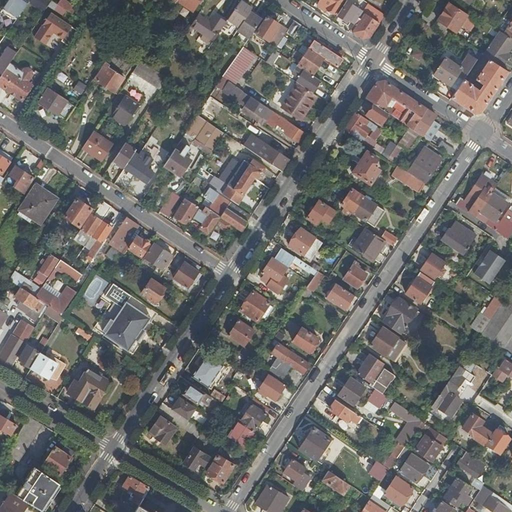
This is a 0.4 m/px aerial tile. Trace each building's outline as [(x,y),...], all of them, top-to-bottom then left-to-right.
[(24,9),(29,0),(8,0),(2,11),(15,20),(20,14),(24,9)] [(45,0),(32,0),(30,4),(41,12),(48,2),(45,0)] [(72,15),(75,11),(71,9),(73,6),(63,0),(60,0),(57,5),(72,15)] [(199,0),(165,0),(171,3),(173,0),(179,0),(180,1),(179,2),(193,11),(199,0)] [(320,0),(319,3),(334,14),(343,0),(320,0)] [(343,0),(334,14),(336,15),(346,0),(343,0)] [(54,9),(57,5),(50,1),(48,5),(54,9)] [(248,39),(261,20),(250,12),(252,9),(240,1),(228,20),(239,28),(237,31),(248,39)] [(354,24),(362,12),(347,2),(338,16),(347,22),(348,20),(354,24)] [(369,38),(385,15),(368,3),(362,12),(354,24),(350,31),(363,39),(369,38)] [(438,21),(448,27),(456,33),(468,16),(449,4),(438,21)] [(15,20),(2,11),(1,12),(1,13),(2,14),(3,15),(4,16),(5,17),(7,18),(8,19),(10,20),(11,21),(13,21),(14,22),(15,20)] [(71,27),(50,13),(35,37),(45,44),(53,32),(63,39),(71,27)] [(209,22),(198,15),(190,26),(213,42),(219,33),(226,22),(214,14),(209,22)] [(468,16),(462,25),(463,25),(470,31),(476,21),(469,16),(468,16)] [(286,29),(267,17),(256,33),(275,45),(286,29)] [(16,20),(12,25),(17,29),(21,23),(16,20)] [(291,37),(300,24),(294,20),(286,33),(291,37)] [(438,21),(436,25),(445,31),(448,27),(438,21)] [(445,31),(436,25),(433,29),(442,36),(445,31)] [(78,32),(71,27),(63,39),(63,41),(69,45),(78,32)] [(490,60),(502,68),(511,56),(507,54),(511,45),(511,39),(504,34),(500,32),(484,56),(490,60)] [(288,38),(284,36),(274,50),(278,52),(288,38)] [(314,40),(309,48),(331,63),(337,67),(343,59),(314,40)] [(137,65),(140,60),(125,50),(117,45),(114,49),(137,65)] [(255,56),(243,47),(242,49),(222,78),(227,82),(235,87),(255,56)] [(331,63),(309,48),(298,65),(313,76),(320,66),(326,69),(331,63)] [(278,52),(274,50),(266,62),(272,67),(281,54),(278,52)] [(434,75),(451,86),(457,76),(464,81),(481,55),(475,50),(462,69),(446,58),(434,75)] [(151,66),(159,71),(165,63),(156,57),(151,66)] [(0,77),(9,64),(0,58),(0,77)] [(167,78),(159,73),(140,60),(137,65),(133,72),(160,90),(167,78)] [(481,113),(509,72),(502,68),(490,60),(476,81),(483,85),(480,91),(464,81),(457,92),(452,99),(475,115),(481,113)] [(109,66),(105,63),(94,80),(114,94),(124,79),(108,68),(109,66)] [(292,74),(298,65),(294,63),(288,71),(292,74)] [(9,64),(0,77),(0,86),(22,101),(34,83),(33,82),(36,77),(35,74),(28,68),(24,69),(21,72),(9,64)] [(312,93),(321,81),(313,76),(298,65),(292,74),(298,78),(295,82),(299,84),(312,93)] [(61,69),(56,66),(51,73),(55,76),(61,69)] [(227,82),(222,78),(217,87),(222,90),(227,82)] [(366,99),(374,104),(389,114),(409,127),(413,131),(427,110),(384,81),(377,83),(366,99)] [(266,122),(273,111),(235,87),(227,82),(222,90),(221,91),(237,101),(238,101),(246,106),(243,111),(263,125),(266,122)] [(179,92),(181,88),(175,84),(172,88),(179,92)] [(299,120),(315,95),(312,93),(299,84),(282,109),(299,120)] [(38,103),(66,121),(75,107),(48,88),(38,103)] [(189,93),(183,89),(180,93),(186,97),(189,93)] [(120,91),(106,112),(126,126),(140,105),(120,91)] [(223,105),(210,97),(205,104),(197,116),(208,123),(214,114),(216,116),(223,105)] [(389,114),(374,104),(366,117),(381,126),(389,114)] [(433,120),(436,116),(427,110),(413,131),(420,135),(422,136),(430,142),(441,126),(433,120)] [(300,144),(306,134),(273,111),(266,122),(274,128),(279,121),(285,124),(282,128),(287,131),(285,134),(300,144)] [(345,130),(363,143),(371,130),(366,127),(369,122),(356,114),(345,130)] [(186,133),(195,139),(212,151),(223,133),(208,123),(197,116),(186,133)] [(387,159),(392,162),(402,147),(409,151),(420,135),(413,131),(409,127),(400,140),(396,146),(389,157),(387,159)] [(93,132),(83,147),(101,160),(112,144),(93,132)] [(185,145),(190,148),(195,139),(186,133),(174,150),(180,154),(185,145)] [(251,136),(244,147),(281,172),(289,160),(251,136)] [(142,141),(136,150),(139,152),(145,144),(142,141)] [(438,147),(448,154),(451,149),(442,142),(438,147)] [(125,143),(113,161),(124,168),(130,158),(134,152),(138,154),(139,152),(136,150),(125,143)] [(389,157),(396,146),(391,143),(384,153),(389,157)] [(174,150),(164,166),(180,176),(185,169),(179,164),(190,148),(185,145),(180,154),(174,150)] [(426,182),(442,159),(426,147),(409,171),(426,182)] [(13,158),(0,149),(0,182),(3,178),(1,177),(13,158)] [(130,158),(138,163),(142,157),(138,154),(134,152),(130,158)] [(370,185),(379,171),(373,166),(378,159),(367,152),(353,174),(370,185)] [(130,158),(124,168),(146,184),(153,174),(138,163),(130,158)] [(259,172),(264,164),(254,158),(249,165),(259,172)] [(233,189),(244,173),(249,165),(244,161),(241,165),(240,165),(227,185),(233,189)] [(273,176),(275,172),(264,164),(259,172),(249,165),(244,173),(254,180),(256,181),(264,169),(273,176)] [(9,176),(17,181),(21,183),(17,189),(22,193),(33,178),(16,166),(9,176)] [(419,193),(425,185),(397,166),(392,174),(419,193)] [(209,185),(237,204),(254,180),(244,173),(233,189),(227,185),(215,177),(209,185)] [(196,176),(193,181),(199,185),(202,181),(196,176)] [(495,189),(497,186),(482,176),(465,202),(460,198),(456,205),(475,218),(492,194),(495,189)] [(21,183),(17,181),(13,187),(17,189),(21,183)] [(36,189),(22,210),(41,222),(56,199),(47,193),(46,195),(36,189)] [(221,217),(241,231),(250,217),(209,189),(203,197),(212,202),(208,208),(221,217)] [(353,213),(364,198),(352,189),(341,205),(345,208),(353,213)] [(509,199),(495,189),(492,194),(507,203),(509,199)] [(171,194),(160,211),(168,216),(180,200),(171,194)] [(475,218),(508,240),(511,232),(511,209),(509,208),(499,222),(496,220),(507,203),(492,194),(475,218)] [(383,210),(364,198),(353,213),(373,226),(383,210)] [(81,229),(93,210),(77,199),(65,218),(81,229)] [(175,216),(187,224),(197,208),(185,200),(175,216)] [(102,221),(112,207),(103,201),(94,216),(92,214),(80,232),(82,233),(84,231),(92,236),(102,221)] [(336,212),(319,201),(307,219),(316,225),(321,218),(328,223),(336,212)] [(202,205),(198,210),(207,216),(199,229),(209,235),(221,217),(202,205)] [(342,212),(350,218),(353,213),(345,208),(342,212)] [(118,251),(124,255),(128,248),(136,236),(138,233),(136,231),(139,226),(126,217),(108,244),(111,246),(118,251)] [(93,259),(101,246),(100,246),(112,228),(102,221),(92,236),(98,240),(88,255),(93,259)] [(463,255),(476,236),(455,222),(450,230),(449,229),(441,240),(463,255)] [(315,238),(301,228),(289,245),(311,259),(322,243),(315,239),(315,238)] [(385,241),(381,238),(368,230),(354,250),(370,260),(379,247),(380,248),(385,241)] [(385,241),(392,246),(397,239),(386,232),(381,238),(385,241)] [(136,236),(128,248),(143,258),(151,246),(136,236)] [(172,256),(154,244),(144,258),(162,270),(172,256)] [(112,261),(118,251),(111,246),(108,252),(105,249),(102,254),(106,257),(112,261)] [(273,256),(272,258),(288,269),(292,262),(299,266),(302,261),(296,257),(294,258),(281,250),(276,258),(273,256)] [(489,284),(505,259),(490,250),(474,274),(489,284)] [(56,259),(48,254),(37,270),(45,275),(56,259)] [(101,264),(106,257),(102,254),(97,261),(101,264)] [(435,278),(445,263),(432,254),(422,270),(435,278)] [(288,269),(272,258),(262,274),(264,275),(274,282),(271,286),(269,289),(281,296),(290,282),(285,278),(290,270),(288,269)] [(78,280),(82,274),(71,267),(60,260),(47,279),(52,282),(58,274),(55,272),(59,267),(78,280)] [(318,271),(312,268),(302,261),(299,266),(314,276),(318,271)] [(354,266),(344,279),(357,288),(367,275),(365,273),(366,271),(358,265),(359,264),(355,261),(353,265),(354,266)] [(173,278),(187,288),(198,272),(184,262),(173,278)] [(35,298),(40,289),(31,282),(15,271),(9,280),(11,282),(15,284),(21,289),(35,298)] [(307,288),(312,291),(323,275),(318,272),(318,271),(314,276),(310,283),(307,288)] [(332,272),(328,278),(333,281),(337,275),(332,272)] [(11,282),(9,280),(0,273),(0,280),(8,286),(9,285),(11,282)] [(437,283),(422,273),(408,295),(422,305),(437,283)] [(274,282),(264,275),(261,280),(271,286),(274,282)] [(165,288),(151,278),(141,293),(155,303),(165,288)] [(126,302),(131,296),(113,284),(104,297),(122,308),(112,322),(110,320),(106,321),(102,327),(103,331),(105,332),(105,333),(104,335),(116,343),(117,341),(130,348),(135,340),(137,342),(145,330),(143,329),(149,320),(137,312),(138,310),(126,302)] [(347,300),(351,294),(340,286),(336,292),(332,290),(327,298),(344,309),(349,301),(347,300)] [(511,287),(477,340),(488,348),(511,312),(511,287)] [(61,315),(76,294),(67,288),(58,300),(41,288),(40,289),(35,298),(44,304),(48,306),(57,313),(61,315)] [(307,299),(312,291),(307,288),(302,296),(307,299)] [(44,304),(35,298),(21,289),(20,291),(15,298),(37,313),(44,304)] [(271,304),(253,292),(240,311),(258,323),(261,317),(265,319),(273,307),(269,305),(271,304)] [(417,308),(400,297),(399,299),(416,310),(417,308)] [(399,299),(383,323),(400,335),(416,310),(399,299)] [(52,319),(57,313),(48,306),(44,314),(52,319)] [(150,319),(138,310),(137,312),(149,320),(150,319)] [(482,332),(490,319),(480,312),(471,325),(482,332)] [(58,324),(63,317),(61,315),(57,313),(52,319),(58,324)] [(21,321),(0,356),(0,364),(9,370),(37,323),(27,318),(24,323),(21,321)] [(244,347),(254,331),(238,321),(228,337),(244,347)] [(91,342),(94,338),(80,328),(77,333),(91,342)] [(309,353),(318,339),(302,328),(293,342),(309,353)] [(393,361),(405,343),(382,328),(371,346),(393,361)] [(38,347),(42,350),(48,340),(44,338),(38,347)] [(117,341),(116,343),(128,351),(130,348),(117,341)] [(303,374),(310,365),(279,345),(272,354),(280,359),(270,373),(282,381),(292,367),(303,374)] [(21,362),(31,368),(40,353),(27,346),(19,359),(21,361),(21,362)] [(240,353),(251,360),(255,354),(244,347),(240,353)] [(40,353),(31,368),(48,379),(56,380),(63,368),(49,359),(51,356),(47,353),(45,357),(40,353)] [(209,387),(223,366),(207,355),(193,376),(209,387)] [(382,367),(383,365),(370,356),(369,358),(365,363),(358,374),(371,383),(382,367)] [(447,384),(437,397),(430,408),(435,412),(438,408),(451,416),(460,401),(452,395),(463,378),(460,376),(464,369),(470,374),(475,366),(464,358),(455,371),(447,384)] [(497,367),(492,375),(502,381),(507,374),(511,377),(511,363),(506,360),(500,369),(497,367)] [(91,410),(92,411),(110,383),(95,374),(99,369),(98,368),(95,372),(89,368),(91,365),(90,364),(79,384),(74,381),(67,393),(92,408),(91,410)] [(392,381),(396,377),(382,367),(371,383),(370,385),(374,388),(383,394),(391,382),(392,381)] [(441,380),(447,384),(455,371),(450,368),(441,380)] [(232,380),(237,383),(243,374),(238,371),(232,380)] [(285,386),(268,376),(258,390),(260,390),(258,393),(260,394),(262,392),(275,401),(285,386)] [(353,405),(365,388),(350,378),(339,396),(353,405)] [(207,403),(212,397),(190,383),(183,394),(198,404),(202,399),(207,403)] [(363,419),(322,391),(317,399),(331,408),(329,410),(348,422),(350,419),(356,423),(359,420),(361,421),(363,419)] [(179,398),(172,410),(188,420),(195,409),(179,398)] [(163,403),(157,411),(194,435),(198,427),(188,420),(172,410),(163,403)] [(241,421),(256,431),(267,414),(253,405),(241,421)] [(474,436),(480,426),(483,421),(472,414),(463,429),(474,436)] [(405,447),(421,422),(422,421),(418,418),(414,415),(398,438),(396,442),(398,443),(405,447)] [(0,433),(1,431),(10,436),(16,426),(0,416),(0,433)] [(29,417),(6,455),(19,463),(42,425),(29,417)] [(160,418),(151,432),(158,436),(156,438),(165,444),(175,428),(160,418)] [(244,449),(256,431),(241,421),(239,420),(227,438),(244,449)] [(484,446),(492,434),(480,426),(474,436),(473,438),(484,446)] [(194,435),(198,438),(200,435),(203,430),(198,427),(194,435)] [(317,461),(331,440),(314,428),(300,450),(317,461)] [(384,429),(382,432),(396,442),(398,438),(384,429)] [(437,454),(446,439),(431,429),(416,451),(429,459),(433,452),(437,454)] [(499,455),(510,439),(496,430),(486,446),(499,455)] [(317,461),(323,465),(328,455),(326,453),(333,441),(331,440),(317,461)] [(398,443),(384,464),(390,468),(405,447),(398,443)] [(65,447),(61,452),(71,458),(74,452),(65,447)] [(71,458),(61,452),(55,448),(50,455),(48,454),(45,458),(48,459),(42,467),(58,478),(71,458)] [(205,466),(210,458),(194,448),(184,464),(195,471),(199,463),(205,466)] [(476,478),(484,465),(475,459),(465,452),(456,465),(476,478)] [(431,482),(439,470),(430,464),(428,465),(412,454),(400,472),(417,483),(422,476),(431,482)] [(223,483),(234,465),(218,456),(208,473),(223,483)] [(296,481),(293,485),(302,492),(311,478),(303,473),(306,468),(293,460),(284,473),(296,481)] [(384,464),(378,460),(370,472),(382,480),(389,471),(390,468),(384,464)] [(29,503),(42,511),(60,485),(36,468),(17,496),(29,503)] [(349,485),(328,471),(322,480),(327,484),(341,493),(338,496),(340,498),(349,485)] [(150,488),(129,476),(124,486),(132,492),(130,495),(133,497),(131,500),(139,506),(150,488)] [(384,495),(401,506),(413,488),(396,477),(384,495)] [(457,478),(443,499),(457,508),(461,502),(467,505),(471,499),(466,496),(471,487),(457,478)] [(327,484),(322,480),(311,497),(316,501),(327,484)] [(480,490),(483,486),(474,480),(471,485),(480,490)] [(269,511),(280,511),(289,498),(267,485),(256,504),(269,511)] [(511,511),(511,505),(484,486),(475,500),(492,511),(511,511)] [(23,511),(29,503),(17,496),(11,493),(0,509),(0,511),(23,511)] [(381,500),(373,494),(370,499),(361,511),(388,511),(392,507),(381,500)] [(384,495),(381,500),(392,507),(397,511),(401,506),(384,495)] [(316,501),(311,497),(308,502),(316,508),(319,503),(316,501)] [(435,511),(456,511),(442,502),(435,511)]
